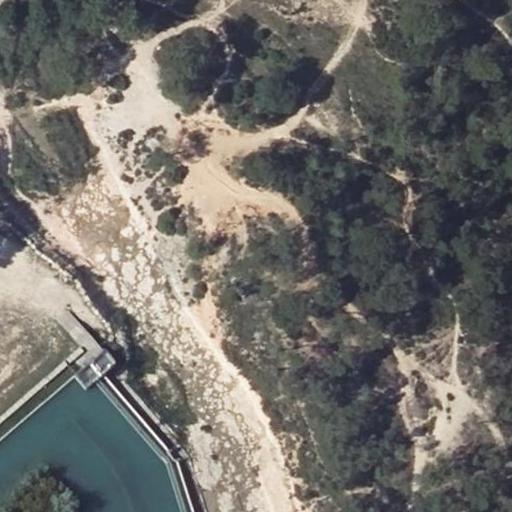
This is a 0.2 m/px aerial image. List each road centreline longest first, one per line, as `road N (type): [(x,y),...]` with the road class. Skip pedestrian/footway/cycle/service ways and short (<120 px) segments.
road 1 (track): [(285,511),(240,395),(119,182)]
road 2 (track): [(226,156),(0,215)]
road 3 (track): [(374,0),(365,26),(283,131),(226,156)]
road 4 (track): [(0,230),(35,254),(104,328)]
